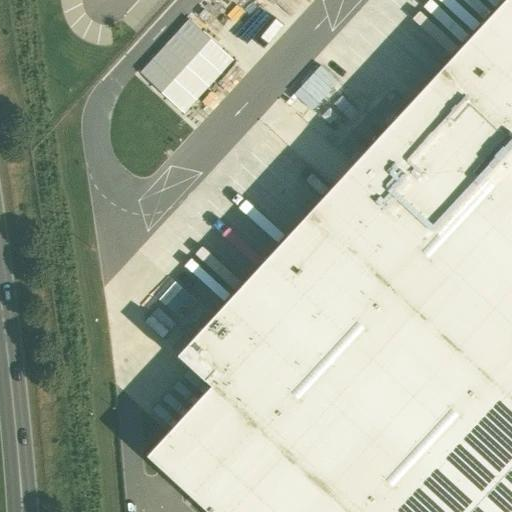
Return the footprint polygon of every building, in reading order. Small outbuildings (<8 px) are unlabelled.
[(212,385),(148,455),(209,511),(511,511),(511,0),(505,0),(179,355),(212,385)] [(183,114),(233,58),(187,17),(136,73),(183,114)] [(312,109),(341,78),(349,85),(359,75),(330,48),(291,90),(312,109)] [(250,225),(232,246),(249,261),(267,240),(250,225)] [(163,400),(176,410),(199,378),(187,369),(163,400)]
